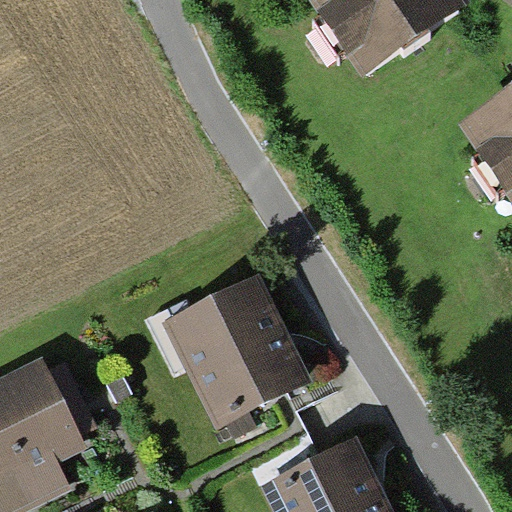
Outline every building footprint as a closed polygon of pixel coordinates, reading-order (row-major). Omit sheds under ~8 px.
[(312,0),(365,75),(471,0),(470,0),(312,0)] [(511,196),(511,103),(469,131),(511,196)] [(224,427),(305,388),(257,289),(176,328),(224,427)] [(56,475),(85,462),(66,421),(44,373),(0,393),(0,511),(44,511),(68,501),(56,475)] [(277,511),(379,511),(352,455),(269,494),(277,511)]
